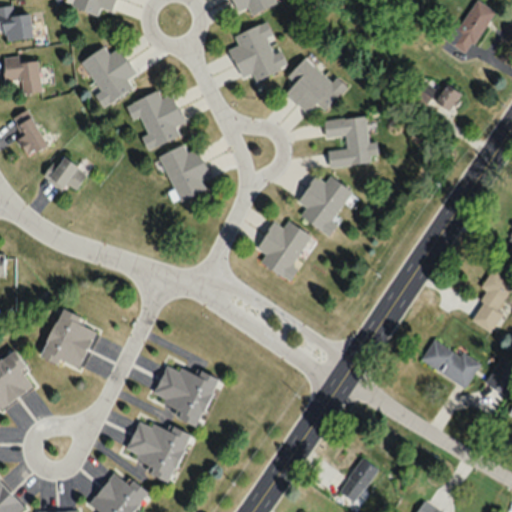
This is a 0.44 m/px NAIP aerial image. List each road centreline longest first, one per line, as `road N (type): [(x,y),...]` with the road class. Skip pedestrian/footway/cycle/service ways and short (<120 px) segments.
road 1 (secondary): [(248,511),(511,130)]
road 2 (residential): [(206,290),(243,208),(245,169),(163,5)]
road 3 (residential): [(165,277),(100,409),(41,475)]
road 4 (residential): [(206,290),(69,243),(0,199)]
road 5 (residential): [(344,379),(511,481)]
road 6 (residential): [(350,369),(285,315),(206,290)]
road 7 (residential): [(206,290),(335,390)]
